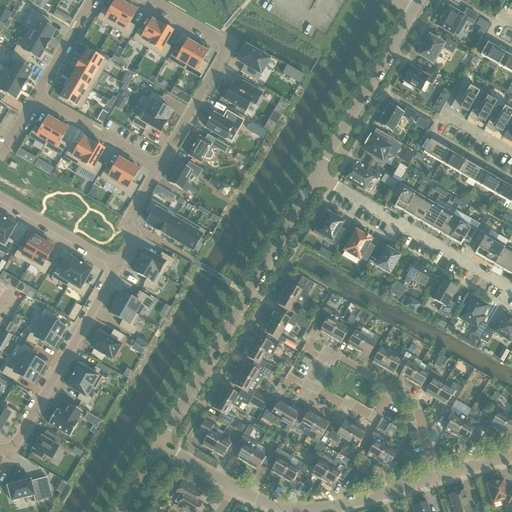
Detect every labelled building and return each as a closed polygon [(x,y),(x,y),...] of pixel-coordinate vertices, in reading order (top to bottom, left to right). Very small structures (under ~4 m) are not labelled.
[(104,8),(98,19),(113,28),(127,5),(117,0),(116,0),(110,12),(104,8)] [(127,5),(113,28),(123,34),(122,36),(128,39),(135,27),(130,23),(137,11),(127,5)] [(473,24),(478,16),(467,10),(464,15),(450,7),(446,14),(444,13),(440,18),(442,19),(438,26),(454,35),(454,34),(456,36),(459,35),(467,21),(473,24)] [(39,14),(30,29),(50,41),(50,40),(55,31),(46,26),(50,20),(39,14)] [(3,15),(0,20),(6,23),(9,18),(3,15)] [(68,17),(65,22),(70,25),(73,20),(68,17)] [(140,29),(133,40),(149,49),(162,26),(152,20),(145,32),(140,29)] [(490,25),(483,21),(479,27),(487,32),(490,25)] [(162,26),(149,49),(165,58),(171,47),(166,44),(173,32),(162,25),(162,26)] [(30,29),(24,38),(44,50),(45,51),(51,41),(50,40),(50,41),(30,29)] [(453,54),(458,45),(447,39),(444,44),(430,36),(419,55),(433,64),(443,48),(453,54)] [(17,46),(14,53),(15,54),(26,60),(30,54),(39,60),(44,50),(24,38),(19,48),(17,46)] [(175,50),(169,61),(185,70),(198,47),(188,41),(181,53),(175,50)] [(506,53),(506,54),(507,52),(499,47),(498,49),(488,43),(481,55),(499,66),(506,53)] [(243,55),(239,62),(245,65),(242,72),(257,81),(261,74),(259,72),(264,64),(266,66),(270,59),(247,46),(242,54),(243,55)] [(198,47),(185,70),(200,79),(207,68),(201,65),(203,62),(208,53),(198,47)] [(83,60),(102,72),(108,62),(88,51),(83,60)] [(511,57),(506,54),(506,53),(499,66),(511,73),(511,57)] [(11,71),(11,72),(26,81),(27,80),(32,71),(23,66),(26,60),(15,54),(12,60),(16,62),(11,71)] [(120,57),(117,63),(122,66),(125,60),(120,57)] [(82,60),(76,70),(77,70),(97,81),(102,72),(83,60),(82,60)] [(467,70),(472,73),(475,67),(470,64),(467,70)] [(287,66),(283,74),(290,78),(294,70),(287,66)] [(404,81),(421,92),(427,82),(432,85),(439,75),(428,68),(424,74),(412,67),(404,81)] [(7,69),(1,78),(21,90),(21,91),(22,90),(27,81),(27,80),(26,81),(11,72),(11,71),(7,69)] [(77,70),(72,79),(92,91),(97,81),(77,70)] [(124,84),(128,86),(130,81),(135,73),(130,70),(122,83),(124,84)] [(157,77),(153,84),(160,88),(163,81),(157,77)] [(0,98),(3,100),(6,94),(15,100),(21,90),(1,78),(0,80),(0,98)] [(72,79),(66,88),(86,100),(92,91),(72,79)] [(233,84),(224,99),(246,112),(251,102),(256,105),(263,93),(246,83),(245,83),(244,82),(244,83),(240,88),(233,84)] [(463,87),(451,107),(459,112),(461,108),(468,112),(480,92),(470,86),(468,90),(463,87)] [(66,88),(61,98),(80,110),(86,100),(66,88)] [(126,90),(122,96),(128,99),(131,93),(126,90)] [(433,110),(439,113),(451,94),(445,90),(433,110)] [(153,93),(144,109),(167,122),(172,112),(160,105),(164,99),(153,93)] [(183,93),(179,99),(188,104),(192,98),(183,93)] [(475,106),(468,117),(476,122),(478,118),(485,123),(497,102),(488,97),(480,109),(479,109),(475,106)] [(280,101),(264,129),(272,133),(288,105),(280,101)] [(404,113),(390,104),(378,124),(393,133),(403,116),(413,122),(418,114),(407,108),(404,113)] [(486,127),(493,132),(495,129),(502,133),(511,116),(511,110),(505,107),(498,119),(492,116),(486,127)] [(136,117),(133,124),(145,131),(148,125),(152,127),(161,133),(167,122),(144,109),(138,118),(136,117)] [(214,113),(206,127),(226,139),(227,139),(231,131),(236,134),(244,121),(232,114),(228,121),(223,118),(214,113)] [(35,126),(29,137),(45,146),(58,123),(48,118),(41,130),(35,126)] [(428,129),(431,124),(421,118),(418,123),(428,129)] [(252,122),(247,130),(255,134),(260,127),(252,122)] [(58,123),(45,146),(60,156),(67,145),(61,141),(68,129),(58,123)] [(143,135),(145,131),(137,126),(135,131),(143,135)] [(511,127),(510,126),(503,138),(511,142),(511,139),(511,127)] [(189,155),(188,156),(189,157),(189,156),(201,163),(205,158),(207,159),(211,159),(214,155),(212,151),(212,150),(218,150),(222,143),(208,135),(205,140),(201,137),(200,137),(199,138),(189,155)] [(390,140),(387,146),(371,136),(366,145),(367,145),(364,150),(383,161),(388,153),(395,157),(401,146),(390,140)] [(71,147),(63,161),(69,164),(71,161),(80,167),(94,144),(93,144),(83,138),(78,147),(77,150),(71,147)] [(449,151),(450,150),(442,145),(441,146),(431,141),(424,153),(442,163),(449,151)] [(94,144),(80,167),(96,176),(102,165),(97,162),(104,150),(94,144),(94,143),(93,144),(94,144)] [(350,148),(347,155),(357,160),(360,152),(350,148)] [(20,149),(16,155),(21,158),(25,152),(20,149)] [(415,154),(409,150),(404,159),(410,163),(415,154)] [(458,156),(449,151),(442,163),(459,173),(466,161),(467,160),(459,155),(458,156)] [(238,153),(234,159),(242,163),(245,158),(238,153)] [(414,158),(421,162),(425,156),(417,153),(414,158)] [(428,168),(431,161),(424,158),(421,164),(428,168)] [(107,168),(100,179),(116,188),(129,165),(119,159),(112,171),(107,168)] [(39,160),(35,166),(45,172),(49,166),(39,160)] [(475,167),(466,161),(459,173),(476,183),(483,171),(484,171),(485,170),(476,165),(475,167)] [(180,164),(169,183),(187,193),(191,186),(187,183),(192,174),(198,178),(202,170),(190,163),(187,168),(186,167),(180,164)] [(129,165),(116,188),(126,193),(125,195),(131,199),(138,186),(133,183),(140,171),(129,165)] [(49,166),(45,172),(50,175),(54,169),(49,166)] [(377,181),(381,174),(369,167),(366,173),(354,166),(346,179),(364,189),(372,177),(377,181)] [(492,177),(484,171),(483,171),(476,183),(493,193),(500,181),(501,182),(502,180),(493,175),(492,177)] [(397,182),(386,175),(383,180),(394,187),(397,182)] [(212,177),(209,182),(218,188),(221,182),(212,177)] [(510,187),(501,182),(500,181),(493,193),(511,204),(511,201),(511,185),(510,187)] [(404,213),(416,193),(401,184),(395,195),(400,198),(395,207),(399,210),(398,210),(399,210),(404,213)] [(440,195),(443,190),(437,187),(434,191),(440,195)] [(166,191),(162,199),(171,204),(176,196),(166,191)] [(414,218),(425,199),(416,193),(404,213),(404,214),(405,213),(410,216),(409,216),(410,217),(410,216),(414,218)] [(423,224),(435,204),(425,199),(414,218),(417,220),(417,221),(418,221),(423,224),(422,224),(423,224)] [(153,201),(146,211),(152,215),(147,224),(156,229),(165,214),(166,214),(168,210),(168,209),(153,201)] [(433,229),(444,209),(435,204),(423,224),(428,227),(428,228),(429,227),(433,229)] [(441,235),(453,215),(444,209),(433,229),(436,231),(436,232),(437,232),(441,234),(441,235)] [(330,214),(330,215),(328,213),(321,225),(319,223),(314,233),(326,240),(327,238),(332,241),(331,243),(338,247),(347,232),(340,228),(343,222),(341,221),(330,214)] [(156,229),(156,230),(165,235),(166,236),(166,235),(175,219),(174,219),(166,214),(165,214),(156,229)] [(175,219),(166,235),(175,240),(187,220),(177,215),(174,219),(175,219)] [(451,240),(463,220),(453,215),(441,235),(442,235),(447,238),(446,238),(447,238),(451,240)] [(511,220),(511,218),(505,215),(502,221),(509,225),(511,220)] [(463,220),(451,240),(455,242),(454,243),(455,243),(461,246),(464,240),(469,244),(478,229),(480,224),(465,216),(463,220)] [(6,220),(0,229),(0,247),(2,249),(0,251),(6,255),(14,242),(8,239),(14,229),(16,226),(7,221),(6,221),(7,220),(6,220)] [(187,220),(175,240),(184,246),(196,226),(187,220)] [(196,226),(184,246),(194,251),(206,232),(196,226)] [(485,260),(497,240),(482,231),(473,246),(478,249),(475,254),(481,257),(481,258),(485,260)] [(366,235),(365,236),(357,232),(346,251),(366,263),(375,247),(369,244),(371,240),(370,240),(371,238),(366,235)] [(21,246),(14,257),(20,261),(21,260),(30,265),(43,242),(34,237),(26,250),(21,246)] [(494,266),(506,246),(497,240),(485,260),(489,262),(488,263),(489,263),(489,262),(494,265),(494,266)] [(43,242),(30,265),(39,270),(39,271),(45,275),(51,264),(46,261),(53,248),(44,243),(43,242)] [(504,271),(511,256),(511,249),(506,246),(494,266),(495,265),(500,268),(499,269),(500,269),(504,271)] [(390,275),(401,256),(387,248),(383,255),(376,250),(369,262),(390,275)] [(327,250),(323,257),(329,260),(332,253),(327,250)] [(146,251),(139,262),(140,262),(163,275),(168,265),(171,267),(175,261),(162,253),(159,259),(146,251)] [(58,268),(52,279),(58,283),(59,282),(68,287),(82,264),(81,263),(80,264),(71,259),(70,261),(64,271),(58,268)] [(139,263),(134,272),(137,274),(147,279),(144,285),(155,291),(158,285),(157,285),(163,275),(140,262),(139,263)] [(82,264),(68,287),(78,293),(77,294),(83,297),(90,286),(84,283),(90,273),(92,270),(83,265),(82,265),(82,264)] [(415,264),(404,282),(408,285),(412,279),(425,287),(433,274),(415,264)] [(397,281),(391,292),(401,297),(407,287),(397,281)] [(450,302),(458,289),(444,281),(433,299),(443,305),(439,312),(450,318),(457,306),(450,302)] [(18,285),(16,289),(17,290),(26,295),(33,299),(37,291),(20,282),(18,285)] [(288,283),(282,294),(296,302),(302,305),(309,295),(312,290),(299,282),(296,288),(288,283)] [(117,302),(116,303),(139,316),(144,307),(149,309),(154,300),(140,292),(135,300),(122,293),(121,295),(117,302)] [(293,308),(296,302),(282,294),(276,304),(290,312),(295,315),(297,316),(299,312),(293,308)] [(472,297),(460,318),(478,328),(474,334),(480,338),(487,326),(482,323),(483,320),(481,319),(488,306),(472,297)] [(111,312),(110,313),(123,321),(120,326),(134,335),(138,329),(133,326),(139,316),(116,303),(116,304),(111,312)] [(330,338),(339,324),(341,320),(342,318),(325,308),(317,320),(324,324),(320,332),(330,338)] [(36,313),(31,322),(37,325),(60,339),(60,338),(64,330),(65,329),(56,323),(53,321),(56,316),(45,310),(41,316),(36,313)] [(270,322),(284,330),(288,324),(294,328),(297,323),(290,320),(276,311),(270,322)] [(72,312),(69,318),(75,321),(78,316),(72,312)] [(494,332),(488,328),(481,340),(488,344),(493,335),(497,337),(498,335),(511,342),(511,340),(511,320),(504,316),(494,332)] [(442,319),(439,325),(445,329),(449,323),(442,319)] [(339,324),(330,338),(341,345),(349,330),(352,324),(349,322),(348,322),(347,324),(341,320),(339,324)] [(305,321),(302,326),(307,329),(310,324),(305,321)] [(7,328),(6,331),(10,334),(15,325),(11,322),(7,328)] [(31,322),(26,331),(31,334),(27,340),(41,349),(45,343),(54,348),(55,347),(59,340),(60,339),(37,325),(31,322)] [(281,336),(284,330),(270,322),(264,332),(268,335),(278,341),(278,340),(281,342),(284,344),(287,340),(281,336)] [(358,352),(366,338),(360,334),(363,328),(359,326),(355,332),(352,329),(348,335),(352,337),(347,346),(358,352)] [(96,342),(93,348),(112,359),(120,345),(125,336),(114,330),(109,339),(100,333),(95,342),(96,342)] [(4,333),(3,336),(9,340),(12,335),(10,334),(6,331),(4,333)] [(275,352),(281,342),(278,340),(278,341),(268,335),(265,340),(258,336),(251,346),(265,354),(272,358),(275,352)] [(366,338),(358,352),(368,358),(376,344),(380,338),(375,335),(372,341),(366,338)] [(287,340),(284,344),(295,350),(297,346),(287,340)] [(380,349),(372,363),(393,375),(402,361),(401,361),(405,355),(401,352),(397,359),(385,351),(389,345),(384,343),(381,349),(380,349)] [(412,344),(408,351),(413,354),(418,347),(412,344)] [(22,352),(16,361),(39,374),(40,373),(39,373),(44,366),(45,364),(32,357),(35,352),(24,345),(21,351),(22,352)] [(245,357),(255,362),(259,365),(265,368),(268,364),(262,360),(265,354),(251,346),(245,357)] [(408,363),(400,376),(410,383),(418,369),(412,365),(415,360),(416,359),(412,356),(408,363)] [(440,356),(435,365),(437,366),(441,361),(444,363),(445,359),(440,356)] [(288,359),(284,365),(289,368),(293,362),(288,359)] [(7,368),(3,374),(17,382),(20,377),(33,384),(34,382),(38,375),(39,375),(39,374),(16,361),(11,370),(7,368)] [(271,372),(269,370),(265,368),(259,365),(255,362),(252,367),(246,364),(239,374),(258,385),(260,386),(265,376),(270,379),(273,373),(271,372)] [(432,369),(432,368),(434,365),(430,363),(424,372),(418,369),(410,383),(421,389),(425,382),(429,375),(431,370),(432,369)] [(74,375),(73,376),(92,387),(96,389),(102,379),(105,381),(109,375),(96,368),(93,373),(83,367),(80,366),(75,375),(74,375)] [(127,369),(123,375),(128,378),(132,372),(127,369)] [(441,376),(437,374),(431,370),(429,375),(425,382),(430,385),(425,394),(435,400),(444,386),(438,382),(441,376)] [(255,391),(258,385),(239,374),(233,385),(242,390),(247,393),(254,397),(256,392),(255,391)] [(73,377),(68,386),(71,388),(81,394),(78,399),(89,405),(92,399),(87,396),(92,387),(73,376),(73,377)] [(472,391),(477,381),(470,378),(465,387),(472,391)] [(461,388),(458,386),(453,383),(450,389),(444,386),(435,400),(446,406),(454,392),(454,391),(458,393),(461,388)] [(242,390),(239,395),(225,387),(219,398),(233,406),(239,409),(243,403),(248,406),(250,403),(254,397),(247,393),(242,390)] [(268,393),(263,401),(267,404),(272,396),(268,393)] [(254,397),(250,403),(257,407),(263,411),(267,404),(260,401),(254,397)] [(229,412),(233,406),(219,398),(213,408),(221,413),(218,418),(230,425),(236,415),(229,412)] [(269,405),(262,418),(263,418),(268,421),(272,424),(273,422),(279,425),(282,421),(290,407),(279,401),(275,408),(270,406),(269,405)] [(506,409),(502,407),(497,404),(492,414),(496,416),(490,427),(500,433),(509,419),(502,416),(506,409)] [(0,430),(1,431),(7,422),(12,425),(18,414),(2,405),(0,409),(0,430)] [(57,410),(49,424),(71,437),(79,423),(77,422),(83,412),(71,405),(65,415),(57,410)] [(464,411),(474,416),(477,410),(467,405),(464,411)] [(292,428),(299,416),(300,413),(290,407),(282,421),(288,425),(284,431),(288,434),(292,428)] [(452,407),(445,419),(450,422),(445,431),(456,437),(464,423),(468,417),(452,407)] [(311,432),(319,418),(309,411),(304,419),(299,416),(292,428),(297,431),(297,432),(302,434),(305,428),(311,432)] [(84,419),(93,425),(97,418),(88,413),(84,419)] [(389,418),(398,422),(400,416),(392,413),(389,418)] [(464,423),(456,437),(466,443),(471,435),(476,438),(485,423),(479,420),(477,422),(474,420),(468,417),(464,423)] [(319,418),(311,432),(317,435),(313,441),(318,444),(319,441),(321,438),(322,438),(330,424),(319,418)] [(511,421),(509,419),(500,433),(511,439),(511,437),(511,421)] [(246,420),(243,425),(251,430),(254,425),(246,420)] [(212,452),(221,438),(215,435),(218,428),(205,421),(199,432),(207,437),(202,446),(212,452)] [(347,441),(356,427),(345,421),(341,428),(335,425),(329,437),(328,438),(338,444),(341,438),(347,441)] [(240,423),(236,429),(244,433),(247,427),(240,423)] [(356,427),(347,441),(353,445),(350,451),(354,454),(358,447),(366,433),(356,427)] [(367,456),(378,462),(386,448),(389,442),(384,438),(375,433),(364,452),(368,454),(367,456)] [(38,440),(33,449),(36,450),(34,454),(42,458),(44,455),(52,460),(60,447),(57,446),(61,440),(50,434),(46,439),(43,437),(42,437),(39,441),(38,440)] [(233,454),(236,449),(236,448),(240,441),(230,435),(227,442),(221,438),(212,452),(223,458),(228,450),(233,454)] [(285,439),(280,435),(277,441),(282,444),(285,439)] [(253,441),(248,439),(243,436),(240,441),(236,448),(236,449),(241,451),(236,459),(247,465),(255,451),(259,445),(253,441)] [(255,451),(247,465),(258,472),(262,463),(268,466),(272,460),(271,460),(275,454),(269,451),(265,449),(259,445),(255,451)] [(386,448),(378,462),(388,468),(396,454),(400,448),(396,445),(392,451),(386,448)] [(82,452),(74,447),(70,452),(79,458),(82,452)] [(287,455),(283,452),(281,451),(278,449),(275,454),(271,460),(272,460),(276,463),(271,472),(281,479),(290,464),(293,458),(294,458),(287,454),(287,455)] [(318,452),(311,464),(316,467),(313,472),(311,475),(322,481),(330,467),(334,461),(328,458),(323,455),(318,452)] [(290,464),(281,479),(292,485),(297,477),(302,479),(309,467),(300,461),(296,468),(290,464)] [(330,467),(322,481),(332,488),(338,479),(343,482),(349,470),(334,461),(330,467)] [(350,461),(347,466),(352,469),(355,464),(350,461)] [(31,480),(8,486),(12,502),(35,496),(36,502),(52,497),(47,478),(32,482),(31,480)] [(511,490),(507,492),(504,480),(488,485),(493,503),(505,500),(507,507),(511,505),(511,490)] [(186,511),(197,511),(202,503),(192,497),(196,490),(183,483),(177,494),(179,495),(175,502),(179,505),(178,507),(186,511)] [(478,511),(477,509),(471,511),(465,491),(450,496),(454,511),(478,511)] [(443,493),(435,495),(438,511),(447,510),(443,493)] [(429,511),(427,503),(413,507),(414,511),(429,511)]
